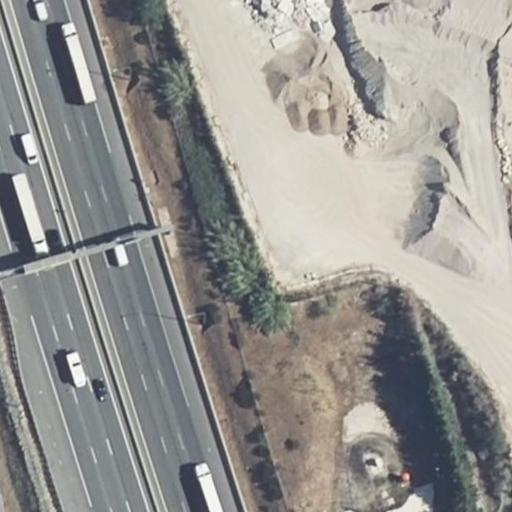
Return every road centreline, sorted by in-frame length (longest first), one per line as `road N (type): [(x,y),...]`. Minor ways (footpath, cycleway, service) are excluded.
road 1 (motorway): [(195,511),(38,0)]
road 2 (motorway): [(0,121),(120,511)]
